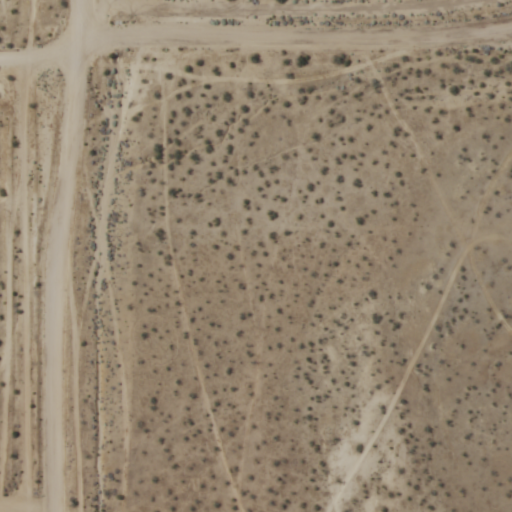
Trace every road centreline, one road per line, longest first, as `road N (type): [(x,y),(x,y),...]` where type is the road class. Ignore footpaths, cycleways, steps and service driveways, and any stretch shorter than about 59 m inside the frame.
road 1 (residential): [(37,511),(28,256),(36,77),(57,58),(64,0)]
road 2 (residential): [(511,9),(157,18),(72,34),(57,58)]
road 3 (residential): [(76,68),(59,82),(56,135),(60,511)]
road 4 (track): [(76,68),(88,58),(228,47),(511,42)]
